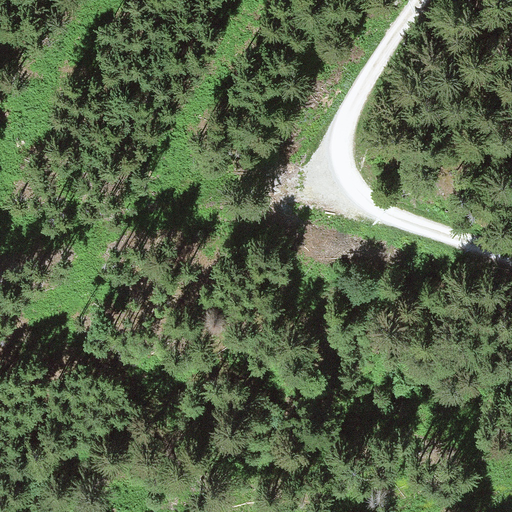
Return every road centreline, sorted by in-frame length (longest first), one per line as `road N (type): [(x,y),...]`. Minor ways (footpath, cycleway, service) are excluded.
road 1 (unclassified): [(435,0),(357,108),(339,141),(336,174),(353,196),(378,208),(511,254)]
road 2 (track): [(353,196),(390,115),(454,30),(460,103),(476,150),(511,146)]
